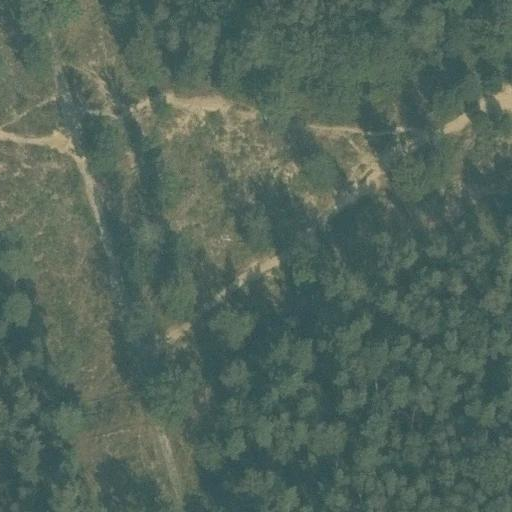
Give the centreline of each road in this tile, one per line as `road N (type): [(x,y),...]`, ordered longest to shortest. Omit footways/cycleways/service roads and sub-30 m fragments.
road 1 (track): [(69,116),(142,358)]
road 2 (track): [(142,358),(184,511)]
